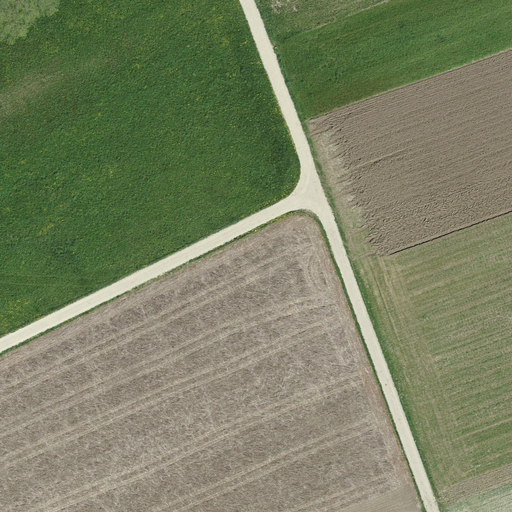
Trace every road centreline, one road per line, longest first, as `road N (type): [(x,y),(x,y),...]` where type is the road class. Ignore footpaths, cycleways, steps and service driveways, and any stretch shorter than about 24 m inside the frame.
road 1 (track): [(431,511),(243,0)]
road 2 (track): [(311,185),(0,338)]
